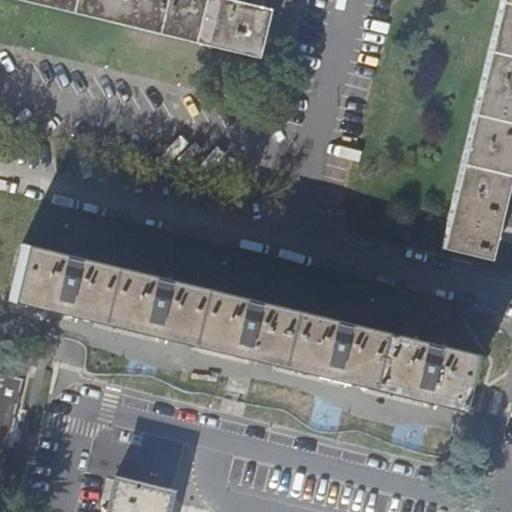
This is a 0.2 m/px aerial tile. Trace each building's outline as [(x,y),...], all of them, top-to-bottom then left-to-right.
[(16,0),(100,20),(257,58),(268,11),(222,0),(16,0)] [(511,0),(500,0),(496,16),(483,71),(471,121),(456,184),(440,249),(489,261),(495,237),(498,224),(508,181),(511,163),(511,0)] [(511,241),(511,235),(511,227),(498,224),(495,237),(511,241)] [(367,329),(260,303),(157,278),(68,256),(23,246),(10,296),(104,319),(201,342),(286,363),(370,383),(440,401),(458,405),(471,355),(367,329)] [(0,376),(0,477),(23,383),(0,376)] [(162,511),(168,492),(149,488),(115,480),(107,511),(162,511)]
